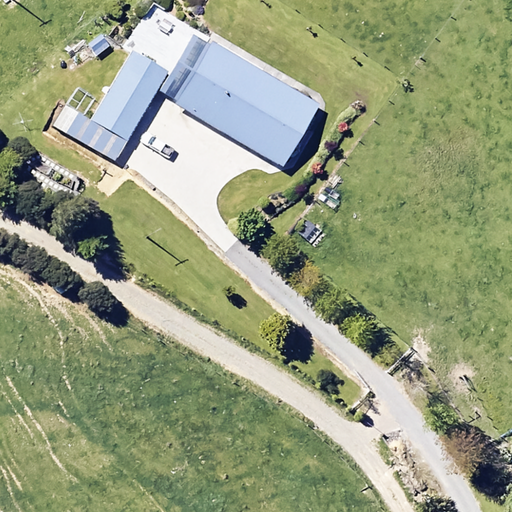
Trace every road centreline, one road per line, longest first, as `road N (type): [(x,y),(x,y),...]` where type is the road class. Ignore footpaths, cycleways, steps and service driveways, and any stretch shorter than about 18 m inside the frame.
road 1 (track): [(0,223),(283,379),(330,415),(405,511)]
road 2 (track): [(458,511),(429,456),(367,375),(197,205),(178,158)]
